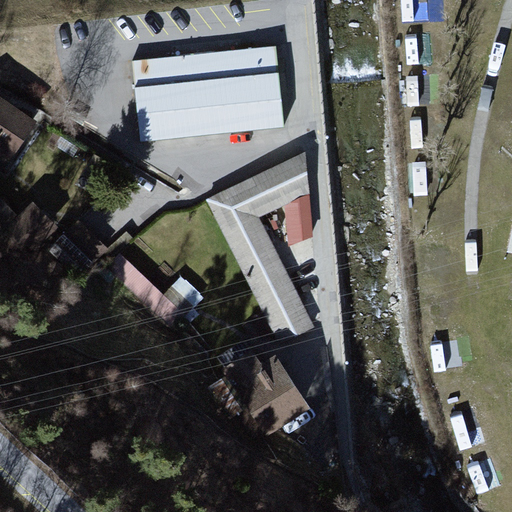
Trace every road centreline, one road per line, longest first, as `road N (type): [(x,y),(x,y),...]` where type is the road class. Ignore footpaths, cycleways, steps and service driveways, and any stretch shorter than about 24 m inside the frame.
road 1 (residential): [(296,0),(344,469)]
road 2 (unknown): [(311,141),(161,191),(117,188)]
